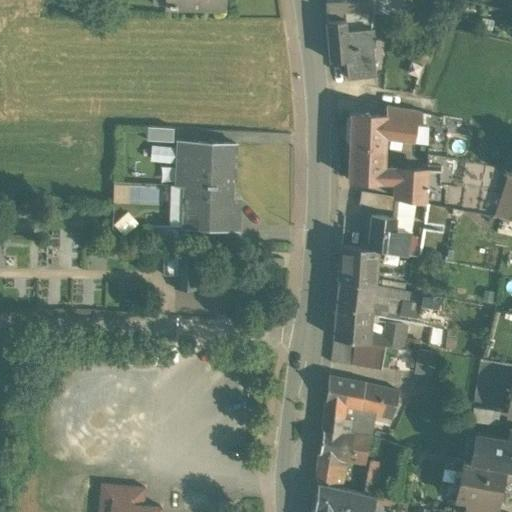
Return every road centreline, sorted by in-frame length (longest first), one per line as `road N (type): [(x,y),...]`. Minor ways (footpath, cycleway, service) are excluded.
road 1 (residential): [(303,0),(315,71),(318,235),(291,511)]
road 2 (track): [(0,325),(308,339)]
